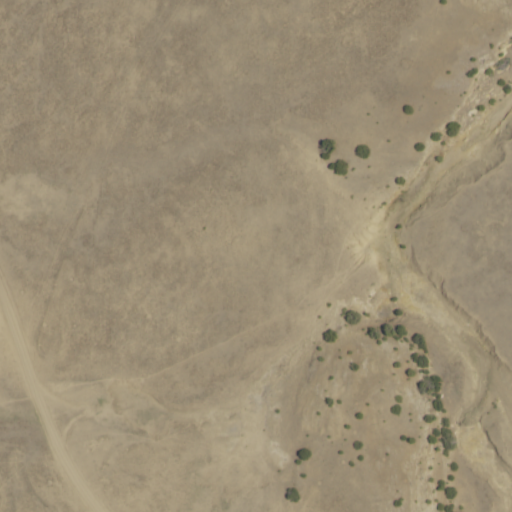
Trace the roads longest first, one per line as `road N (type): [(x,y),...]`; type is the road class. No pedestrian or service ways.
road 1 (residential): [(0,277),(15,269),(121,0)]
road 2 (residential): [(0,401),(56,511)]
